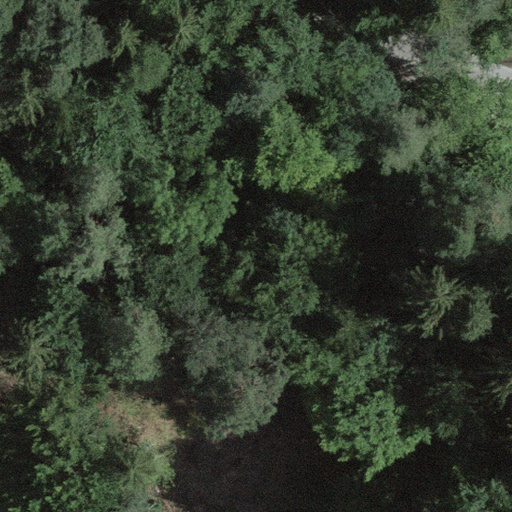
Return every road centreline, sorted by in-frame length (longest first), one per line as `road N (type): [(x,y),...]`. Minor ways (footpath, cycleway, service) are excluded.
road 1 (track): [(511,174),(210,124),(0,112)]
road 2 (residential): [(300,0),(401,53),(511,96)]
